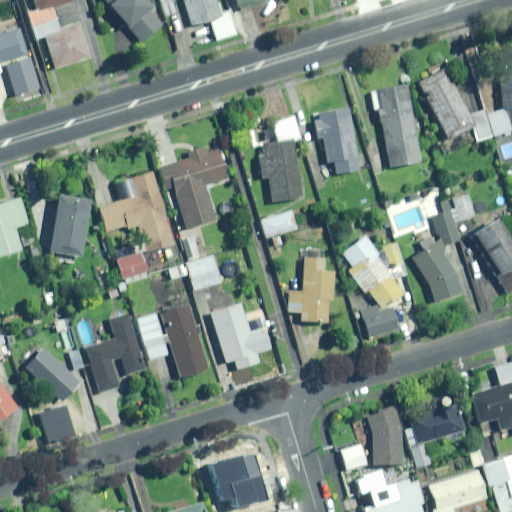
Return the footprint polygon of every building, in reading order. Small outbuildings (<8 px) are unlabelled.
[(51,10),(71,3),(69,0),(29,0),(33,10),(26,13),(34,39),(42,36),(52,69),(88,59),(76,22),(57,29),(51,10)] [(101,0),(106,5),(104,7),(123,30),(125,29),(138,44),(160,25),(146,9),(148,8),(140,0),(101,0)] [(218,15),(213,0),(179,0),(188,26),(207,21),(213,41),(233,35),(226,12),(218,15)] [(230,0),(233,6),(236,5),(238,12),(270,2),(269,0),(230,0)] [(0,62),(25,55),(17,29),(0,33),(0,62)] [(27,57),(2,65),(12,97),(36,89),(27,57)] [(493,138),(484,116),(483,110),(465,115),(442,68),(415,81),(444,141),(468,129),(474,142),(493,138)] [(484,116),(493,138),(511,134),(511,73),(496,74),(499,110),(484,116)] [(403,87),(402,87),(371,93),(385,168),(418,162),(403,87)] [(331,175),(366,169),(364,156),(353,157),(346,110),(308,116),(312,140),(318,139),(322,163),(329,162),(331,175)] [(296,140),(293,118),(272,121),(274,141),(258,143),(260,158),(254,158),(256,179),(265,178),(268,203),(296,199),(289,141),(296,140)] [(213,148),(185,156),(186,159),(155,168),(162,190),(169,188),(181,230),(212,221),(202,186),(222,180),(213,148)] [(171,244),(149,172),(110,184),(115,202),(95,208),(102,233),(135,223),(144,252),(171,244)] [(92,197),(57,192),(49,248),(83,253),(92,197)] [(430,304),(457,292),(452,273),(441,259),(441,246),(456,240),(450,225),(472,216),(463,195),(437,206),(439,212),(426,218),(434,238),(407,258),(426,285),(430,304)] [(0,255),(27,248),(29,255),(35,254),(31,241),(26,224),(19,199),(0,204),(0,255)] [(293,229),(287,212),(257,221),(262,239),(293,229)] [(511,286),(511,251),(493,222),(469,237),(503,292),(511,286)] [(399,295),(362,237),(338,252),(349,268),(344,271),(359,294),(365,291),(377,309),(399,295)] [(113,261),(118,281),(122,280),(123,284),(143,280),(138,255),(113,261)] [(219,283),(211,256),(165,270),(168,280),(185,275),(190,291),(219,283)] [(320,272),(321,260),(298,259),(297,291),(286,291),(284,313),(296,313),(296,322),(324,323),(325,301),(328,301),(329,273),(320,272)] [(101,289),(104,301),(124,295),(121,283),(101,289)] [(58,304),(54,292),(41,296),(46,309),(58,304)] [(190,329),(185,305),(160,310),(163,323),(175,378),(202,372),(192,329),(190,329)] [(245,333),(237,305),(207,314),(221,364),(231,361),(233,370),(255,363),(252,354),(267,350),(261,329),(245,333)] [(393,330),(387,309),(357,318),(363,339),(393,330)] [(68,330),(66,312),(52,314),(54,332),(68,330)] [(165,355),(153,314),(133,320),(145,361),(165,355)] [(139,372),(124,315),(106,320),(111,341),(83,348),(95,394),(114,390),(107,361),(116,359),(121,377),(139,372)] [(76,384),(34,346),(17,364),(59,403),(76,384)] [(75,351),(66,354),(71,371),(81,368),(75,351)] [(490,368),(493,379),(479,382),(482,391),(468,395),(476,425),(492,420),(495,432),(509,429),(511,436),(511,435),(511,383),(506,364),(490,368)] [(0,418),(13,409),(0,391),(11,383),(0,368),(0,367),(0,418)] [(463,437),(453,404),(406,418),(414,443),(436,437),(438,445),(463,437)] [(388,408),(362,418),(368,434),(369,467),(398,466),(398,434),(388,408)] [(364,465),(358,445),(336,451),(342,472),(364,465)] [(428,464),(422,445),(407,450),(413,469),(428,464)] [(480,465),(476,453),(466,456),(470,468),(480,465)] [(511,457),(483,467),(479,468),(485,488),(489,486),(497,511),(509,511),(511,511),(511,457)] [(383,487),(378,471),(351,479),(355,495),(364,492),(368,507),(360,509),(361,511),(421,511),(412,478),(383,487)] [(482,500),(473,472),(424,487),(431,510),(428,511),(450,511),(449,509),(482,500)] [(256,511),(235,482),(209,501),(216,511),(256,511)] [(199,511),(197,503),(168,511),(199,511)]
